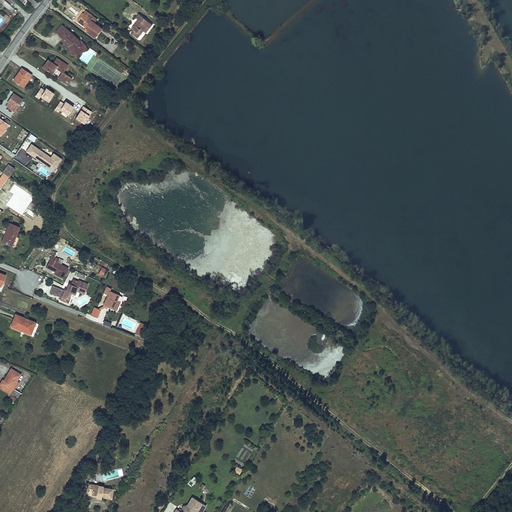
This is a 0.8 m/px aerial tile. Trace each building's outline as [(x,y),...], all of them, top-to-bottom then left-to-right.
[(86,11),(84,13),(92,19),(94,16),(86,11)] [(92,19),(84,13),(79,21),(89,29),(88,30),(97,37),(103,28),(96,23),(98,20),(94,16),(92,19)] [(152,25),(139,14),(136,17),(138,19),(131,28),(133,29),(131,33),(137,38),(147,26),(149,28),(152,25)] [(83,52),(80,40),(67,28),(63,24),(56,31),(60,35),(64,39),(63,40),(70,47),(71,45),(72,46),(75,55),(83,52)] [(43,67),(52,73),(56,68),(63,73),(60,78),(68,83),(72,77),(64,72),(68,66),(58,60),(55,64),(50,60),(49,63),(46,61),(43,67)] [(23,87),(32,74),(22,68),(13,80),(23,87)] [(14,112),(22,99),(14,94),(7,103),(8,104),(6,107),(14,112)] [(8,125),(0,119),(0,133),(2,135),(8,125)] [(34,142),(37,137),(30,133),(27,138),(34,142)] [(51,147),(44,141),(40,146),(47,151),(51,147)] [(32,142),(24,152),(52,173),(63,158),(55,152),(52,156),(32,142)] [(14,169),(8,165),(4,171),(10,176),(14,169)] [(41,167),(38,172),(47,177),(50,172),(41,167)] [(6,181),(9,176),(4,172),(0,177),(0,188),(0,189),(6,181)] [(12,246),(19,229),(9,225),(2,242),(12,246)] [(62,278),(69,268),(58,262),(60,259),(52,254),(50,258),(52,259),(47,266),(56,272),(55,273),(62,278)] [(97,274),(102,276),(106,269),(101,267),(97,274)] [(70,296),(72,292),(75,293),(77,290),(77,289),(80,290),(80,291),(85,293),(88,283),(79,280),(79,281),(73,279),(71,284),(69,283),(67,290),(65,289),(65,290),(61,289),(62,289),(53,285),(50,292),(60,296),(60,294),(63,295),(62,299),(69,302),(71,297),(70,296)] [(114,309),(120,295),(112,291),(113,289),(107,286),(104,293),(109,296),(105,305),(114,309)] [(93,309),(89,317),(95,319),(99,311),(93,309)] [(32,334),(36,322),(17,314),(12,326),(32,334)] [(135,334),(141,336),(146,325),(140,322),(135,334)] [(18,399),(22,393),(14,388),(21,377),(11,372),(6,381),(4,380),(1,385),(5,387),(3,389),(18,399)] [(235,466),(233,473),(240,474),(241,468),(235,466)] [(97,488),(92,488),(91,491),(86,490),(85,493),(88,497),(95,498),(96,497),(101,498),(101,499),(110,501),(111,493),(111,491),(102,489),(102,487),(97,487),(97,488)] [(200,511),(205,506),(191,498),(186,507),(182,508),(181,511),(178,511),(177,511),(175,510),(174,511),(200,511)]
